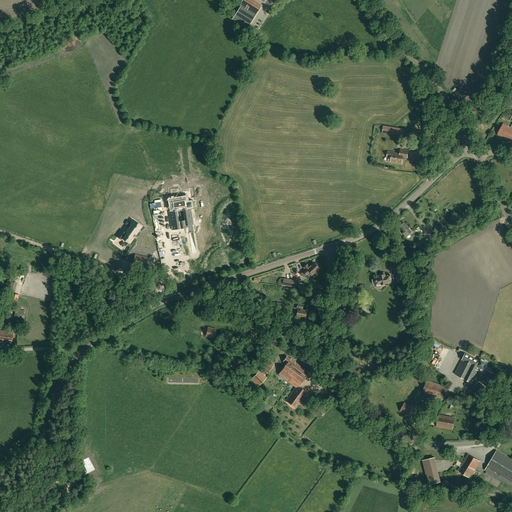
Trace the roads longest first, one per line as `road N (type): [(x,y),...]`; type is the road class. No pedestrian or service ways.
road 1 (unclassified): [(511,433),(420,443),(370,416),(322,347),(331,246)]
road 2 (tertiary): [(473,146),(446,98),(366,0)]
road 3 (unclassified): [(331,246),(378,227),(473,146)]
road 4 (unclassified): [(176,297),(331,246)]
road 5 (unclassified): [(32,511),(51,407),(72,363)]
